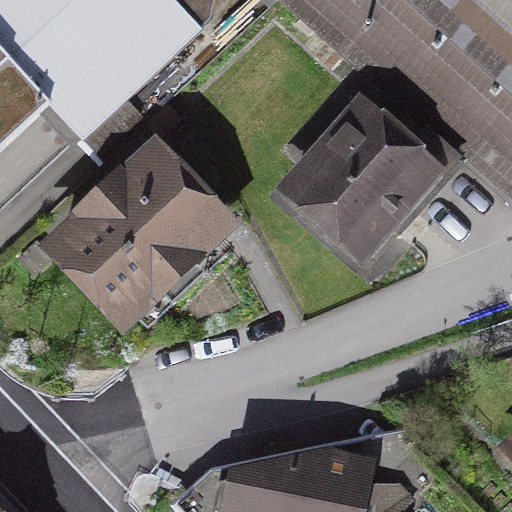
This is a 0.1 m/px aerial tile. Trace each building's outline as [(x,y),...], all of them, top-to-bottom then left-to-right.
[(176,95),(161,69),(199,34),(168,0),(0,0),(0,55),(47,106),(100,164),(176,95)] [(168,0),(199,34),(207,0),(168,0)] [(511,0),(279,0),(511,205),(511,203),(511,0)] [(0,150),(47,106),(0,55),(0,150)] [(415,216),(461,164),(424,131),(403,154),(359,115),(293,189),(362,249),(402,204),(415,216)] [(123,190),(62,249),(124,315),(129,310),(147,329),(226,254),(208,235),(216,228),(144,152),(114,181),(123,190)] [(363,467),(375,481),(415,442),(402,428),(208,471),(170,507),(175,511),(232,511),(238,480),(315,463),(327,460),(345,464),(353,456),(363,467)] [(232,511),(397,511),(410,500),(398,487),(388,497),(375,481),(363,467),(353,456),(345,464),(327,460),(315,463),(238,480),(232,511)]
